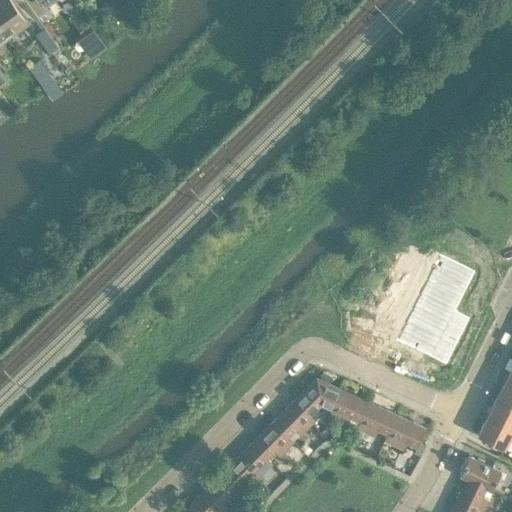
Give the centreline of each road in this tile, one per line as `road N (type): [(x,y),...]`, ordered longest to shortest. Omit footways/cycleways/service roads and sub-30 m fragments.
road 1 (residential): [(144,511),(311,353),(456,413)]
road 2 (residential): [(456,413),(511,304)]
